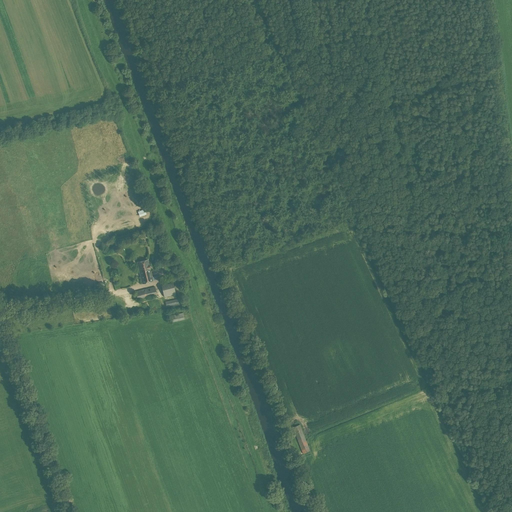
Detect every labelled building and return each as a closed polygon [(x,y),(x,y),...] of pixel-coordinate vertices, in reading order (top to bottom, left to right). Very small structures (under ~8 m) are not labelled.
[(157,276),(152,277),(148,259),(137,262),(142,284),(153,281),(153,280),(158,279),(157,276)] [(162,294),(174,292),(172,283),(161,285),(162,294)] [(138,300),(151,297),(157,296),(155,287),(136,291),(138,300)] [(178,299),(165,301),(166,307),(179,304),(178,299)] [(183,313),(169,316),(171,322),(184,319),(183,313)] [(292,427),(303,454),(310,451),(300,424),(292,427)]
